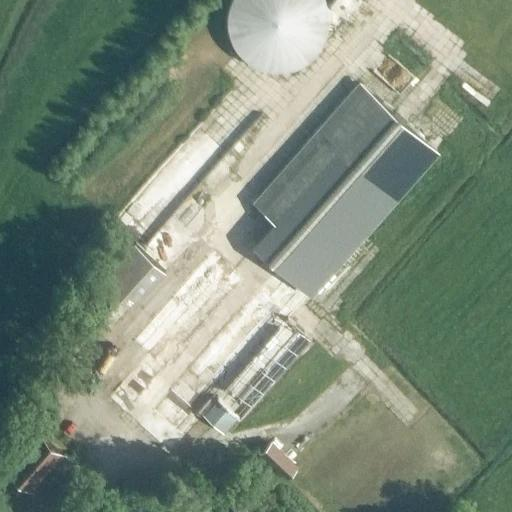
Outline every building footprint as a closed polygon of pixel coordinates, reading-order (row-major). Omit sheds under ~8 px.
[(247,62),(261,68),(275,69),(289,67),(301,61),(312,52),(320,41),(324,28),(325,14),(321,0),(226,0),(224,9),(223,24),(227,39),(235,52),(247,62)] [(328,0),(328,1),(344,13),(354,0),(328,0)] [(511,21),(494,19),(491,39),(496,40),(494,55),(503,56),(502,62),(511,63),(511,21)] [(254,202),(273,220),(231,268),(212,251),(133,341),(145,351),(105,396),(168,451),(201,413),(221,431),(307,334),(267,299),(288,275),(307,292),(391,197),(434,148),(360,82),(254,202)] [(149,203),(151,246),(191,244),(188,201),(149,203)] [(109,285),(85,310),(109,332),(166,272),(137,244),(103,279),(109,285)] [(38,432),(11,463),(34,482),(60,452),(38,432)] [(244,511),(229,499),(229,500),(223,495),(213,507),(219,511),(218,511),(244,511)]
